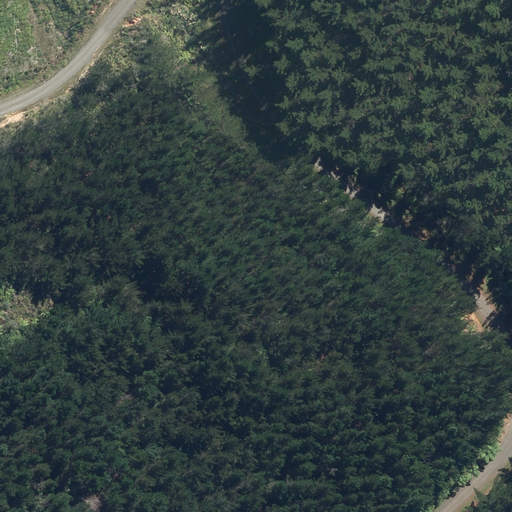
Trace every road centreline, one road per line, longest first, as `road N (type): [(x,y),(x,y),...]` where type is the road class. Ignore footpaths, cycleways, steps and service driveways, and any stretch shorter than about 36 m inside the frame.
road 1 (track): [(511,351),(473,303),(327,177),(265,111),(237,64),(220,0)]
road 2 (track): [(0,110),(68,75),(132,0)]
